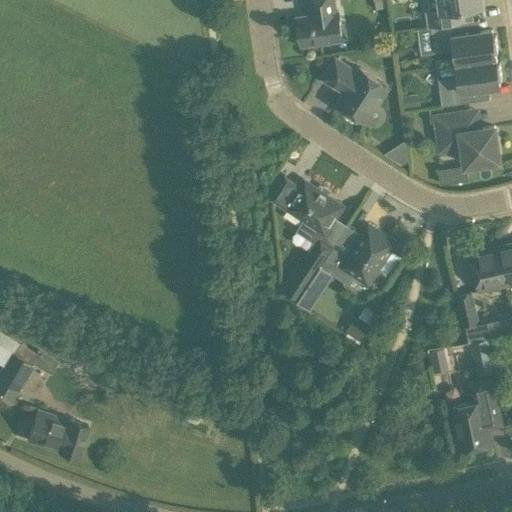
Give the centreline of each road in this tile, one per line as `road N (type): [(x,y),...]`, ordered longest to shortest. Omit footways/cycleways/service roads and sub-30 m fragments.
road 1 (residential): [(511,197),(435,205),(288,114),(270,86),(256,0)]
road 2 (unclassified): [(148,511),(0,458)]
road 3 (residential): [(374,511),(511,483)]
